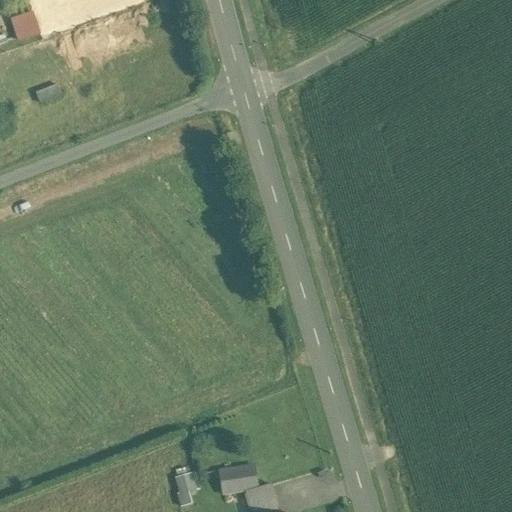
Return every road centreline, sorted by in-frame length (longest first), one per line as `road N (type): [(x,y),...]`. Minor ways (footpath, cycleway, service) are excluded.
road 1 (secondary): [(243,89),(369,511)]
road 2 (unclassified): [(243,89),(0,184)]
road 3 (unclassified): [(426,0),(267,85),(243,89)]
